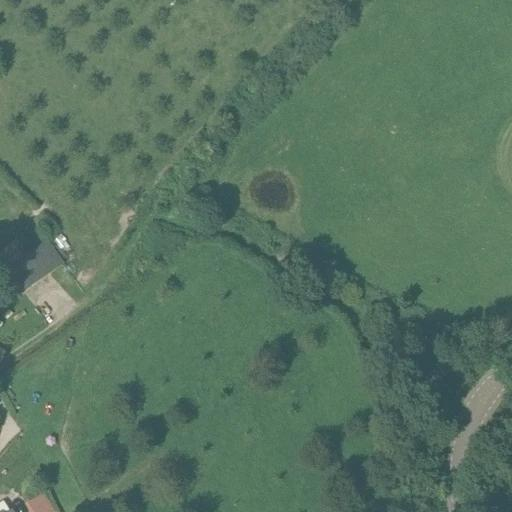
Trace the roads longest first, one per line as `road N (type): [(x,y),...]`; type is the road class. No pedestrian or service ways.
road 1 (track): [(0,364),(90,296),(148,218),(208,229)]
road 2 (tertiary): [(511,369),(466,429),(460,511)]
